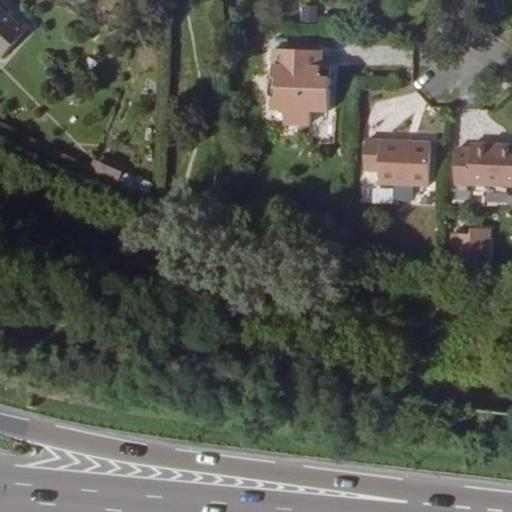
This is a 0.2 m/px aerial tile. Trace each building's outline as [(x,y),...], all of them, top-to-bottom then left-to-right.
[(0,52),(4,56),(28,28),(0,2),(0,52)] [(305,12),(304,27),(320,27),(320,12),(305,12)] [(322,77),(322,71),(323,53),(275,51),(274,79),(279,86),(278,98),(273,102),(273,112),(283,112),(286,116),(285,126),(313,127),(313,112),(330,112),(331,81),(326,81),(322,77)] [(331,72),(322,71),(322,77),(326,81),(331,81),(331,72)] [(279,86),(274,79),(268,85),(267,98),(273,102),(278,98),(279,86)] [(432,143),(366,141),(364,171),(381,172),(380,184),(430,187),(432,143)] [(474,150),(457,149),(456,185),(511,187),(511,146),(474,145),(474,150)] [(105,157),(102,163),(126,174),(129,167),(105,157)] [(102,163),(96,175),(121,186),(126,174),(102,163)] [(420,202),(420,187),(398,188),(399,203),(420,202)] [(453,252),(473,253),(474,236),(454,235),(453,252)]
